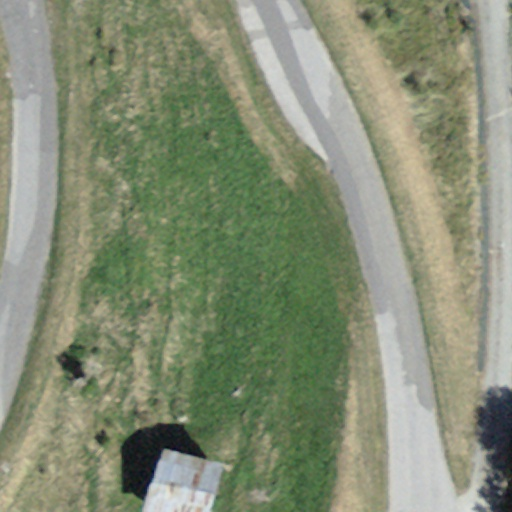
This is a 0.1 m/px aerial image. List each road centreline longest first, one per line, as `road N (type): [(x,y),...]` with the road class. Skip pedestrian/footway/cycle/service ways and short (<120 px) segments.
road 1 (unclassified): [(416,511),(413,429),(388,273),(339,126),(271,0)]
road 2 (unclassified): [(16,0),(35,167),(22,281),(0,352)]
road 3 (track): [(511,242),(493,0)]
road 4 (track): [(487,511),(504,489),(511,277)]
